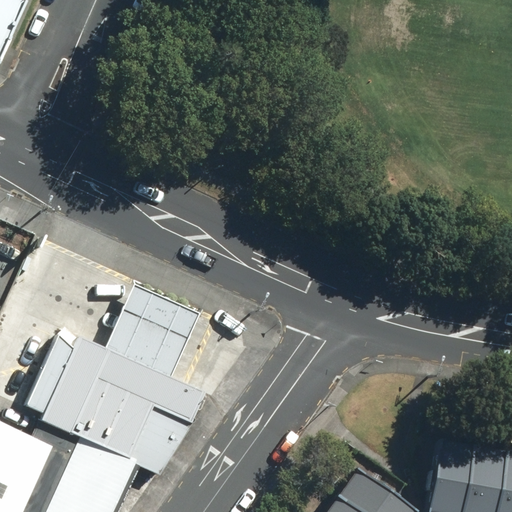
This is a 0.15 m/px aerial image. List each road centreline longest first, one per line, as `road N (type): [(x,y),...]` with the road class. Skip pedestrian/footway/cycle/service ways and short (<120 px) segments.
road 1 (secondary): [(21,155),(349,303)]
road 2 (residential): [(200,511),(349,303)]
road 3 (residential): [(21,155),(89,0)]
road 4 (secondary): [(349,303),(511,340)]
